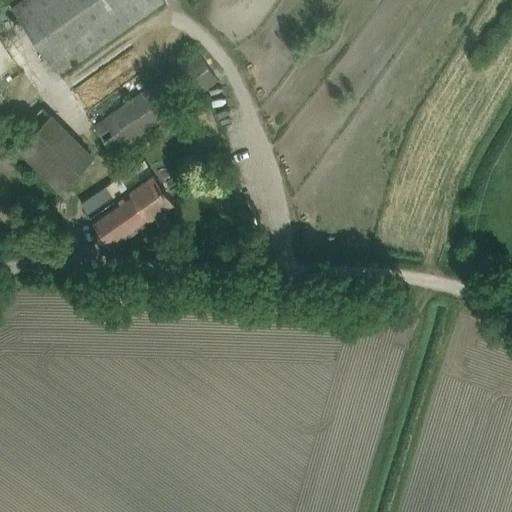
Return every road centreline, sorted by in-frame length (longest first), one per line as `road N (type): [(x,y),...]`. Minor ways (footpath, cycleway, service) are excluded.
road 1 (unclassified): [(0,268),(327,267)]
road 2 (track): [(327,267),(511,300)]
